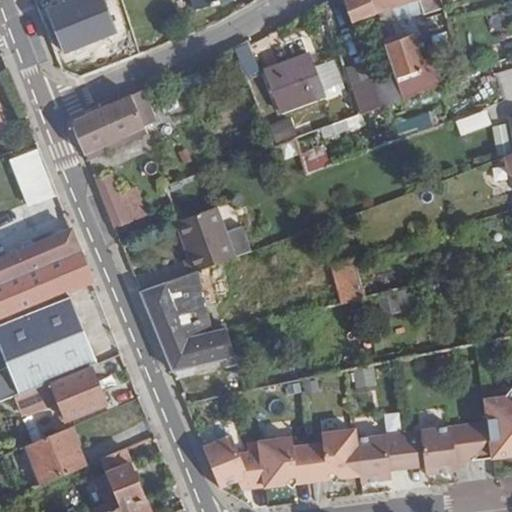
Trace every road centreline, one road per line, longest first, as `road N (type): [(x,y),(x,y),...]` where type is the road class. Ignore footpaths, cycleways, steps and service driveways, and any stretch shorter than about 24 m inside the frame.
road 1 (residential): [(208,511),(47,111)]
road 2 (residential): [(47,111),(219,41),(290,0)]
road 3 (residential): [(47,111),(1,0)]
